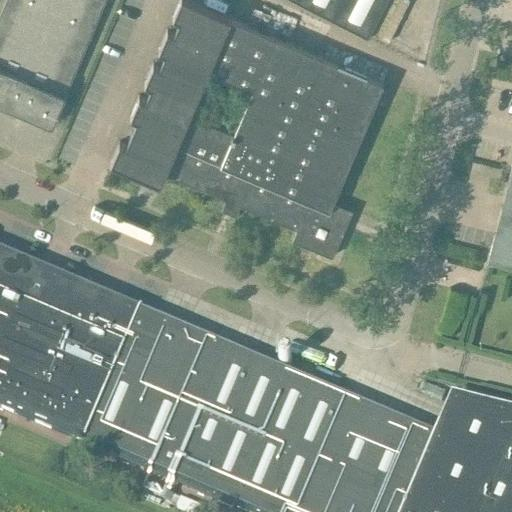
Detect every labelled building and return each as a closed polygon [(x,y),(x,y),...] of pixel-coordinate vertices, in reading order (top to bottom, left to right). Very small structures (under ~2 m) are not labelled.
[(0,100),(52,123),(66,90),(104,0),(4,0),(0,11),(0,100)] [(138,94),(129,115),(137,118),(126,144),(118,141),(110,161),(160,183),(164,172),(165,171),(168,172),(297,227),(296,228),(291,239),(332,256),(345,226),(325,218),(332,201),(383,83),(230,18),(187,0),(178,0),(171,16),(179,19),(173,31),(166,28),(157,49),(165,52),(159,64),(152,61),(143,82),(151,85),(145,97),(138,94)] [(299,0),(367,35),(384,0),(299,0)] [(511,159),(500,207),(487,260),(511,266),(511,159)] [(511,511),(511,416),(451,402),(435,440),(139,314),(0,255),(0,408),(84,445),(82,448),(158,481),(160,477),(242,511),(511,511)] [(291,365),(290,363),(290,361),(288,359),(286,358),(284,358),(282,358),(280,359),(279,360),(278,362),(278,364),(278,366),(279,368),(281,370),(283,370),(285,371),(287,370),(289,369),(290,367),(291,365)]
